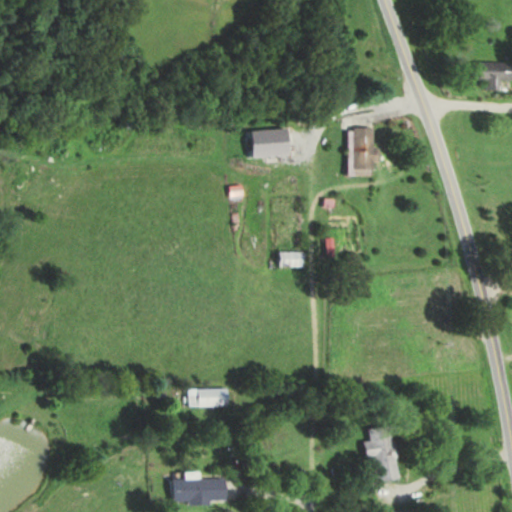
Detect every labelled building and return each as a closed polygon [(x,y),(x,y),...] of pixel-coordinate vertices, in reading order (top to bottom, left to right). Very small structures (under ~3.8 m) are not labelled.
[(479,80),(486,80),(486,90),(511,89),(511,62),(479,62),(479,80)] [(354,128),(354,174),(375,174),(375,128),(354,128)] [(281,275),(305,275),(305,251),(281,251),(281,275)] [(190,405),(228,405),(228,388),(190,388),(190,405)] [(376,457),(379,480),(400,478),(394,425),(371,428),(372,441),(366,441),(368,458),(376,457)] [(191,505),(228,504),(228,478),(201,478),(201,472),(188,472),(188,480),(174,480),(174,501),(191,501),(191,505)]
